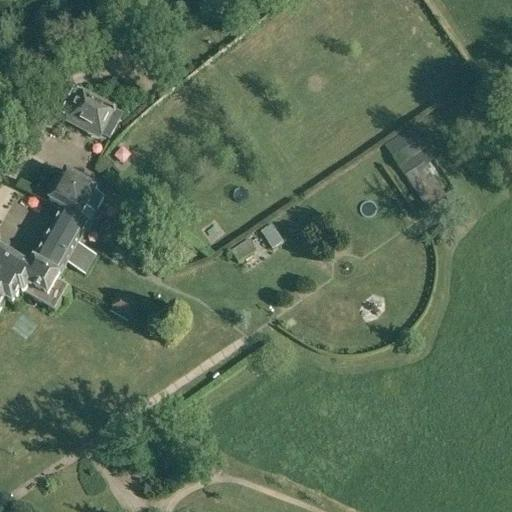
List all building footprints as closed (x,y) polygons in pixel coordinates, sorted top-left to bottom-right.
[(65,124),(100,143),(102,138),(109,141),(123,115),(116,111),(117,111),(82,92),(81,93),(74,90),(61,115),(68,119),(65,124)] [(121,125),(126,130),(149,109),(144,104),(121,125)] [(417,194),(429,210),(447,198),(445,195),(425,166),(434,160),(420,139),(419,140),(416,135),(411,128),(384,146),(417,194)] [(65,212),(51,237),(94,262),(96,257),(79,247),(104,202),(95,197),(98,192),(67,174),(51,204),(65,212)] [(261,233),(273,251),(284,243),(272,226),(261,233)] [(0,313),(7,302),(14,306),(20,295),(23,296),(27,296),(56,312),(69,289),(58,283),(68,265),(86,276),(94,262),(51,237),(31,271),(0,250),(0,313)] [(231,252),(238,263),(256,252),(249,241),(231,252)] [(111,309),(132,321),(139,307),(119,295),(111,309)]
